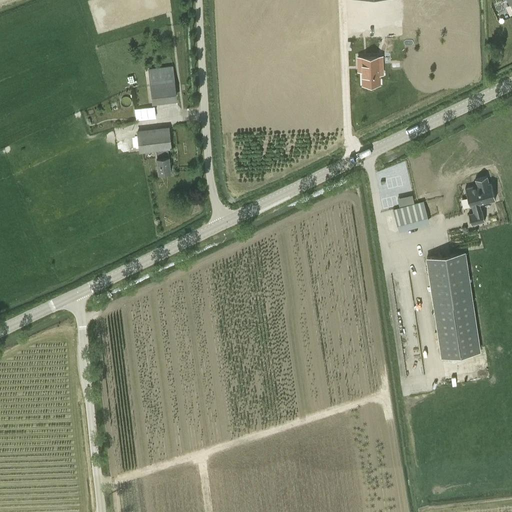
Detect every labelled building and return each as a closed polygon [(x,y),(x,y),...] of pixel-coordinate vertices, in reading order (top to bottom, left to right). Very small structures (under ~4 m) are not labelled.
[(363,83),(380,83),(379,73),(383,73),(382,64),(379,64),(379,56),(358,57),(358,66),(362,66),(363,83)] [(153,102),(176,98),(172,66),(149,69),(153,102)] [(140,108),(142,118),(156,117),(154,106),(140,108)] [(169,128),(137,132),(139,152),(157,150),(157,157),(159,172),(171,171),(169,156),(168,148),(171,148),(169,128)] [(472,205),(474,212),(468,213),(471,224),(485,220),(482,210),(481,210),(479,203),(495,199),(491,182),(489,182),(487,175),(475,179),(477,184),(465,188),(470,206),(472,205)] [(428,221),(422,202),(393,210),(399,229),(428,221)] [(442,356),(479,350),(464,251),(427,257),(442,356)]
